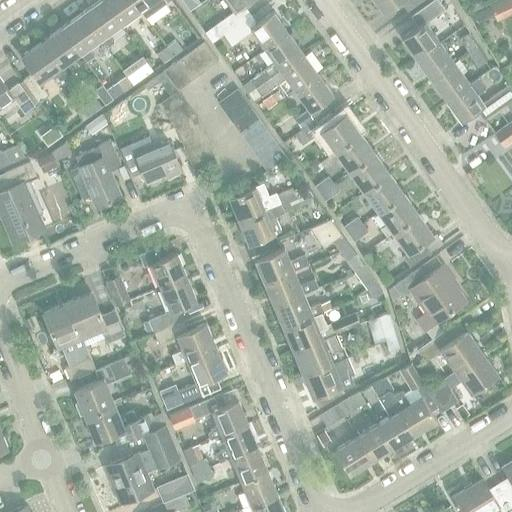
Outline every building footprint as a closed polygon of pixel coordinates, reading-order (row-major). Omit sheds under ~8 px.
[(99,38),(120,23),(102,0),(98,0),(81,12),(99,38)] [(133,0),(102,0),(120,23),(140,9),(133,0)] [(164,0),(133,0),(140,9),(145,17),(166,2),(164,0)] [(211,0),(203,0),(193,7),(198,14),(213,3),(211,0)] [(223,34),(251,14),(244,4),(249,0),(225,0),(233,11),(216,23),(223,34)] [(375,0),(384,12),(400,1),(407,10),(421,0),(375,0)] [(401,37),(416,58),(439,41),(426,22),(445,8),(439,0),(431,0),(410,15),(417,25),(401,37)] [(511,0),(502,0),(490,6),(496,20),(511,12),(511,0)] [(264,48),(288,32),(273,11),(257,22),(251,14),(223,34),(231,45),(251,30),(264,48)] [(81,12),(61,27),(79,52),(99,38),(81,12)] [(61,27),(41,41),(60,67),(79,52),(61,27)] [(288,32),(264,48),(279,69),(303,53),(288,32)] [(459,37),(468,52),(477,47),(468,32),(459,37)] [(173,55),(182,48),(175,39),(166,45),(173,55)] [(208,66),(217,60),(203,40),(194,47),(208,66)] [(39,82),(60,67),(41,41),(21,56),(32,72),(23,79),(39,101),(48,95),(39,82)] [(439,41),(416,58),(431,79),(450,65),(454,62),(439,41)] [(173,55),(166,45),(157,52),(164,62),(173,55)] [(208,66),(194,47),(184,54),(198,74),(208,66)] [(476,66),(485,61),(477,47),(468,52),(476,66)] [(261,95),(285,77),(294,90),(318,74),(303,53),(279,69),(269,76),(255,87),(261,95)] [(174,62),(188,81),(198,74),(184,54),(174,62)] [(188,81),(174,62),(163,69),(177,89),(188,81)] [(431,79),(446,99),(469,82),(454,62),(450,65),(431,79)] [(126,74),(132,84),(142,77),(135,67),(126,74)] [(255,87),(269,76),(264,68),(249,79),(255,87)] [(132,84),(126,74),(117,81),(123,90),(132,84)] [(318,74),(294,90),(307,108),(293,118),(301,130),(329,109),(324,102),(333,95),(318,74)] [(0,105),(13,97),(23,112),(34,104),(18,82),(9,89),(0,76),(0,105)] [(469,82),(446,99),(461,121),(478,109),(484,118),(510,100),(502,88),(483,101),(469,82)] [(225,111),(244,98),(237,87),(218,101),(225,111)] [(164,112),(184,98),(177,89),(157,103),(164,112)] [(93,112),(102,106),(95,96),(86,103),(93,112)] [(171,122),(191,108),(184,98),(164,112),(171,122)] [(251,107),(244,98),(225,111),(232,121),(251,107)] [(93,112),(86,103),(76,110),(83,120),(93,112)] [(232,121),(239,130),(258,117),(251,107),(232,121)] [(176,129),(178,133),(197,119),(195,115),(191,108),(171,122),(176,129)] [(329,109),(301,130),(295,133),(302,144),(320,131),(335,151),(361,133),(346,112),(336,119),(329,109)] [(239,130),(246,140),(265,126),(258,117),(239,130)] [(183,145),(204,135),(197,119),(178,133),(183,145)] [(504,145),(511,138),(511,119),(494,132),(504,145)] [(253,150),(272,136),(265,126),(246,140),(253,150)] [(361,133),(335,151),(350,172),(375,154),(361,133)] [(188,156),(209,146),(204,135),(183,145),(188,156)] [(279,146),(272,136),(253,150),(260,159),(279,146)] [(95,205),(120,195),(109,169),(119,164),(108,139),(93,146),(98,157),(78,165),(95,205)] [(162,177),(180,169),(168,140),(135,154),(146,181),(161,174),(162,177)] [(0,166),(25,155),(16,144),(0,150),(0,166)] [(209,146),(188,156),(192,167),(214,157),(209,146)] [(267,169),(286,156),(279,146),(260,159),(267,169)] [(375,154),(350,172),(364,191),(389,173),(375,154)] [(23,181),(35,176),(28,160),(4,171),(11,186),(0,190),(0,212),(13,242),(44,228),(23,181)] [(389,173),(364,191),(378,211),(403,193),(389,173)] [(319,192),(333,182),(328,175),(314,185),(319,192)] [(279,202),(276,193),(275,191),(268,194),(262,181),(254,185),(228,196),(238,220),(279,202)] [(319,192),(325,200),(339,190),(333,182),(319,192)] [(279,202),(296,196),(292,186),(276,193),(279,202)] [(392,232),(418,213),(403,193),(378,211),(392,232)] [(279,202),(283,212),(299,205),(296,196),(279,202)] [(248,244),(275,233),(268,218),(283,212),(279,202),(238,220),(248,244)] [(418,213),(392,232),(407,252),(402,255),(409,265),(430,251),(423,241),(433,234),(418,213)] [(348,233),(362,223),(357,216),(343,225),(348,233)] [(348,233),(354,240),(367,230),(362,223),(348,233)] [(333,240),(340,250),(349,244),(342,234),(333,240)] [(347,260),(356,254),(349,244),(340,250),(347,260)] [(254,258),(265,282),(294,270),(309,263),(304,253),(290,260),(284,246),(254,258)] [(160,286),(187,275),(177,251),(150,262),(160,286)] [(433,338),(443,330),(436,321),(466,299),(451,278),(453,277),(443,264),(426,275),(420,266),(394,284),(401,294),(411,287),(428,311),(419,318),(433,338)] [(294,270),(265,282),(274,305),(304,293),(318,287),(314,277),(299,283),(294,270)] [(360,278),(367,288),(376,281),(369,271),(360,278)] [(116,304),(129,299),(119,275),(106,280),(116,304)] [(187,275),(160,286),(169,310),(148,319),(153,331),(183,318),(178,307),(197,299),(187,275)] [(374,297),(383,291),(376,281),(367,288),(374,297)] [(67,302),(81,335),(100,327),(106,342),(124,334),(113,308),(100,314),(91,292),(67,302)] [(284,328),(313,316),(324,311),(319,301),(309,305),(304,293),(274,305),(284,328)] [(81,335),(67,302),(43,312),(57,345),(81,335)] [(385,339),(396,336),(389,311),(378,316),(385,339)] [(284,328),(294,351),(323,339),(361,323),(356,312),(332,322),(332,324),(319,330),(313,316),(284,328)] [(183,318),(153,331),(158,343),(177,335),(182,349),(170,354),(174,363),(186,358),(216,346),(206,322),(188,329),(183,318)] [(443,330),(433,338),(418,349),(425,361),(441,350),(456,370),(482,350),(466,328),(450,341),(443,330)] [(389,351),(400,347),(396,336),(385,339),(389,351)] [(294,351),(303,373),(332,362),(347,356),(343,346),(328,353),(323,339),(294,351)] [(216,346),(186,358),(196,381),(177,389),(182,401),(220,386),(215,375),(226,370),(216,346)] [(482,350),(456,370),(471,392),(498,373),(482,350)] [(69,379),(95,368),(90,355),(64,366),(69,379)] [(73,388),(84,415),(114,402),(105,383),(130,373),(122,356),(95,368),(94,368),(98,378),(73,388)] [(332,362),(303,373),(313,397),(341,385),(343,389),(354,385),(349,373),(339,377),(332,362)] [(412,388),(423,381),(412,362),(400,368),(412,388)] [(441,410),(459,400),(445,378),(429,390),(441,410)] [(421,395),(409,402),(401,389),(392,395),(415,433),(437,420),(421,395)] [(210,438),(221,433),(248,423),(238,398),(226,403),(222,391),(188,405),(194,419),(212,411),(217,424),(207,432),(210,438)] [(415,433),(392,395),(389,391),(379,398),(389,415),(378,421),(393,446),(415,433)] [(347,413),(357,407),(350,396),(340,402),(347,413)] [(123,440),(143,432),(152,428),(146,412),(136,416),(133,409),(119,415),(114,402),(84,415),(94,440),(119,430),(123,440)] [(347,413),(340,402),(319,414),(326,425),(347,413)] [(356,435),(372,460),(393,446),(378,421),(356,435)] [(258,446),(248,423),(221,433),(231,457),(258,446)] [(152,428),(143,432),(149,448),(137,453),(136,451),(105,464),(117,493),(129,489),(131,496),(152,488),(140,462),(153,457),(157,466),(179,457),(164,424),(152,428)] [(372,460),(356,435),(334,449),(349,474),(372,460)] [(231,457),(241,480),(267,469),(258,446),(231,457)] [(193,472),(209,466),(205,456),(190,462),(193,472)] [(498,482),(511,504),(511,459),(502,466),(508,476),(498,482)] [(197,482),(212,475),(209,466),(193,472),(197,482)] [(237,494),(242,507),(277,493),(267,469),(241,480),(245,491),(237,494)] [(488,488),(482,477),(451,496),(460,511),(511,511),(511,504),(498,482),(488,488)] [(174,511),(174,510),(189,504),(184,492),(164,501),(168,511),(165,511),(174,511)] [(284,511),(277,493),(242,507),(244,511),(284,511)]
